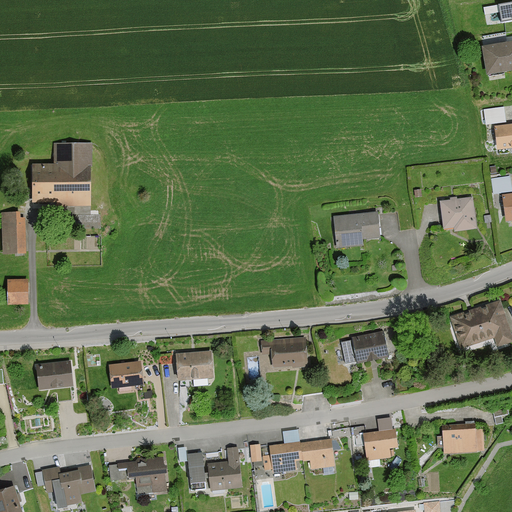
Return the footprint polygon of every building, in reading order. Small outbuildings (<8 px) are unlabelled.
[(511,1),(498,4),(501,21),(511,19),(511,1)] [(511,37),(479,44),(485,83),(511,78),(511,37)] [(486,122),(506,121),(506,106),(485,106),(486,122)] [(511,147),(511,123),(494,126),(497,150),(511,147)] [(51,167),(29,167),(28,208),(87,209),(88,147),(51,146),(51,167)] [(493,192),(511,190),(511,181),(511,174),(492,176),(493,192)] [(511,224),(511,197),(502,198),(504,225),(511,224)] [(474,198),(441,202),(444,234),(477,231),(474,198)] [(0,257),(23,257),(22,214),(0,214),(0,257)] [(376,242),(374,215),(330,219),(333,252),(359,249),(358,244),(376,242)] [(24,307),(25,282),(5,281),(4,306),(24,307)] [(510,343),(497,302),(446,319),(457,351),(491,341),(493,349),(510,343)] [(385,361),(381,334),(349,339),(350,342),(338,344),(342,365),(353,363),(353,367),(385,361)] [(304,369),(302,340),(259,342),(259,357),(268,357),(269,369),(290,368),(290,370),(304,369)] [(209,380),(208,354),(173,355),(174,382),(209,380)] [(69,388),(66,362),(32,366),(35,392),(69,388)] [(139,387),(137,364),(106,366),(108,390),(139,387)] [(505,409),(491,412),(493,426),(500,425),(499,418),(507,417),(505,409)] [(472,431),(472,426),(439,427),(440,456),(479,454),(478,431),(472,431)] [(280,433),(281,446),(266,447),(269,474),(292,472),(291,463),(298,462),(296,444),(295,432),(280,433)] [(391,432),(360,436),(363,463),(386,460),(385,451),(393,450),(391,432)] [(328,441),(296,444),(298,462),(306,462),(307,471),(331,469),(328,441)] [(257,463),(256,446),(247,447),(248,464),(257,463)] [(235,449),(224,450),(225,462),(205,464),(207,491),(238,488),(235,449)] [(200,484),(198,455),(185,456),(186,485),(200,484)] [(163,493),(159,460),(106,466),(108,482),(132,479),(135,496),(163,493)] [(57,475),(56,469),(39,472),(44,495),(51,494),(54,505),(61,504),(62,508),(79,505),(77,497),(93,493),(87,466),(73,470),(73,472),(57,475)] [(0,511),(17,511),(10,489),(0,491),(0,511)] [(438,511),(437,503),(421,505),(422,511),(438,511)]
